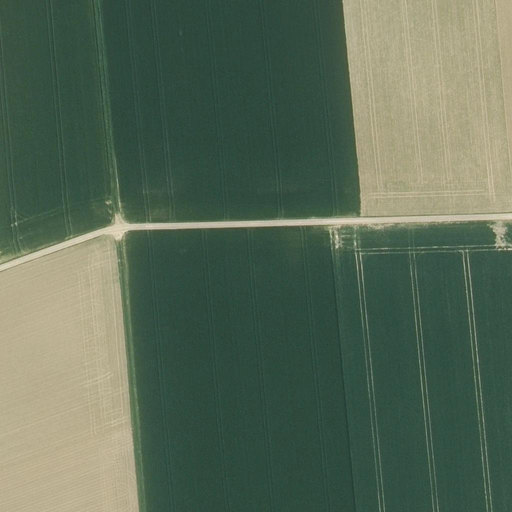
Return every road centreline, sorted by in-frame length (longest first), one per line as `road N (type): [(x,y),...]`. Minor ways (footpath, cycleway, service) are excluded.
road 1 (track): [(511,222),(116,227),(0,269)]
road 2 (track): [(102,0),(143,511)]
